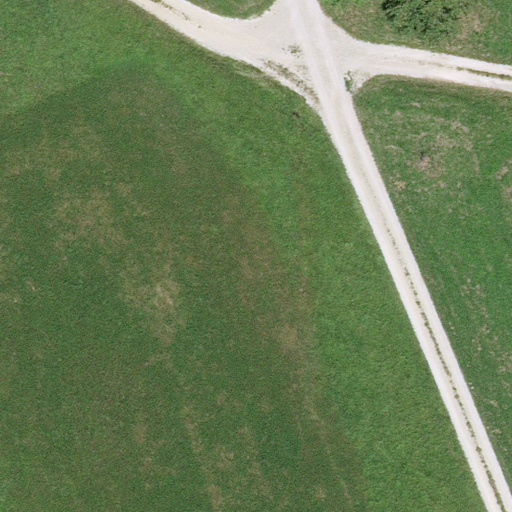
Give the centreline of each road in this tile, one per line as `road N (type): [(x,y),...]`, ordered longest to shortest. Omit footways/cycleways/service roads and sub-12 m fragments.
road 1 (track): [(502,511),(299,47)]
road 2 (track): [(511,87),(249,45),(142,0)]
